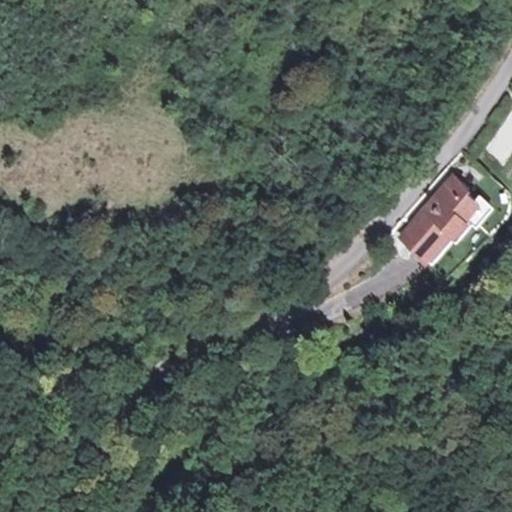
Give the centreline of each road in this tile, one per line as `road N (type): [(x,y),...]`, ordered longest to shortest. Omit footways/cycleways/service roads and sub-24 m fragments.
road 1 (residential): [(284,319),(411,197),(511,55)]
road 2 (track): [(44,511),(93,432),(159,368),(195,347),(284,319)]
road 3 (track): [(151,511),(243,426),(350,390)]
